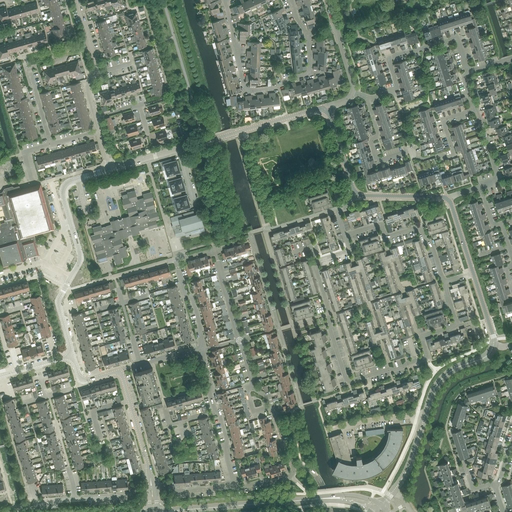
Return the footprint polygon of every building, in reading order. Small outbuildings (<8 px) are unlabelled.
[(97,13),(99,12),(95,0),(94,0),(90,1),(93,10),(96,9),(97,13)] [(107,10),(109,9),(105,0),(100,0),(103,7),(106,6),(107,10)] [(111,0),(105,0),(109,9),(111,9),(110,8),(113,7),(112,4),(113,4),(112,2),(111,0)] [(208,3),(209,9),(218,6),(218,4),(221,2),(220,0),(217,0),(215,1),(208,3)] [(239,20),(238,15),(245,12),(239,0),(236,1),(238,5),(230,9),(233,14),(234,15),(232,16),(234,22),(239,20)] [(239,0),(245,12),(251,10),(247,1),(244,2),(243,0),(239,0)] [(256,7),(255,6),(252,0),(248,0),(247,1),(251,10),(256,7)] [(33,18),(36,17),(32,4),(27,5),(30,15),(32,14),(33,18)] [(313,11),(311,5),(302,8),(303,11),(299,12),(300,15),(313,11)] [(220,12),(218,6),(209,9),(211,15),(216,13),(218,19),(224,17),(223,11),(220,12)] [(7,11),(6,7),(0,9),(0,16),(8,14),(7,11)] [(24,21),(26,20),(22,7),(17,8),(20,18),(23,17),(24,21)] [(47,14),(47,16),(61,12),(60,7),(50,10),(51,12),(47,14)] [(269,14),(272,20),(282,15),(281,13),(285,11),(283,8),(269,14)] [(14,24),(16,23),(12,9),(7,11),(8,14),(10,20),(13,19),(14,24)] [(306,19),(313,17),(315,17),(313,11),(300,15),(301,18),(305,17),(306,19)] [(131,13),(134,23),(140,22),(137,12),(131,13)] [(464,13),(467,23),(472,21),(475,20),(474,18),(472,19),(470,12),(465,14),(465,12),(464,13)] [(127,25),(131,24),(134,23),(131,13),(125,15),(127,25)] [(463,14),(459,16),(462,25),(467,23),(464,13),(463,13),(463,14)] [(0,23),(10,20),(8,14),(0,16),(0,23)] [(276,25),(285,21),(288,19),(287,16),(283,18),(282,15),(272,20),(274,25),(276,25)] [(451,28),(457,26),(453,16),(452,16),(453,18),(449,19),(451,28)] [(454,16),(453,16),(457,26),(462,25),(459,16),(455,17),(454,16)] [(50,23),(50,25),(64,22),(62,17),(53,19),(54,22),(50,23)] [(314,24),(316,23),(315,17),(313,17),(306,19),(309,31),(316,29),(314,24)] [(222,26),(221,23),(225,22),(224,19),(211,22),(213,28),(222,26)] [(288,19),(285,21),(276,25),(279,30),(287,26),(286,23),(290,22),(288,19)] [(441,31),(446,30),(443,19),(442,20),(442,21),(438,22),(438,24),(441,31)] [(446,30),(451,28),(449,19),(444,20),(444,19),(443,19),(446,30)] [(470,32),(466,33),(467,35),(480,31),(480,30),(478,31),(476,24),(475,21),(475,20),(472,21),(473,22),(473,24),(474,27),(469,29),(470,32)] [(129,30),(141,26),(140,22),(134,23),(131,24),(132,27),(128,28),(129,30)] [(442,34),(441,31),(438,24),(438,25),(434,27),(437,36),(442,34)] [(111,25),(98,28),(99,33),(109,30),(108,28),(111,27),(111,25)] [(289,35),(302,34),(302,30),(298,31),(297,25),(291,26),(291,29),(288,29),(289,35)] [(431,37),(437,36),(434,27),(433,25),(432,25),(433,27),(428,28),(431,37)] [(59,28),(62,38),(68,36),(65,26),(59,28)] [(228,30),(227,27),(223,28),(222,26),(213,28),(215,34),(228,30)] [(431,37),(428,28),(428,27),(427,27),(428,29),(423,30),(426,39),(431,37)] [(56,29),(52,30),(55,40),(62,38),(59,28),(56,29)] [(41,29),(39,30),(43,44),(48,42),(45,33),(42,33),(41,29)] [(229,34),(228,30),(215,34),(216,40),(226,38),(225,35),(229,34)] [(242,30),(236,30),(236,33),(240,33),(239,42),(246,42),(246,36),(249,36),(249,30),(242,30)] [(143,31),(134,34),(135,37),(131,38),(132,40),(144,36),(143,31)] [(480,32),(480,31),(467,35),(468,38),(471,37),(472,39),(480,37),(479,32),(480,32)] [(31,32),(29,33),(33,46),(38,45),(35,35),(33,36),(31,32)] [(410,33),(410,34),(413,43),(418,41),(416,32),(411,34),(411,32),(410,33)] [(402,44),(398,33),(398,34),(398,35),(394,36),(397,46),(402,44)] [(398,33),(402,44),(407,42),(405,34),(404,33),(400,35),(399,33),(398,33)] [(111,37),(116,36),(116,34),(100,38),(102,43),(112,40),(111,37)] [(405,34),(407,42),(408,45),(413,43),(410,34),(406,35),(405,34)] [(22,35),(19,36),(23,49),(28,48),(26,38),(23,39),(22,35)] [(397,46),(394,36),(389,38),(389,36),(388,37),(391,47),(397,46)] [(391,47),(388,37),(387,37),(388,38),(383,40),(386,49),(391,47)] [(470,43),(470,46),(483,42),(483,41),(482,41),(480,37),(472,39),(473,42),(470,43)] [(12,38),(10,38),(14,52),(18,51),(16,41),(13,42),(12,38)] [(226,46),(225,43),(229,42),(228,39),(215,42),(216,48),(226,46)] [(383,40),(379,41),(378,40),(377,40),(379,44),(376,45),(377,48),(380,47),(381,51),(386,49),(383,40)] [(145,41),(137,44),(137,47),(134,47),(134,48),(134,50),(135,50),(138,49),(147,46),(145,41)] [(470,46),(471,48),(475,47),(475,50),(484,47),(482,43),(484,42),(483,42),(470,46)] [(116,44),(103,48),(105,53),(114,50),(114,47),(117,46),(116,44)] [(362,50),(363,50),(365,55),(373,52),(372,49),(376,48),(375,45),(374,46),(362,50)] [(218,54),(231,50),(230,47),(226,48),(226,46),(216,48),(218,54)] [(484,47),(475,50),(476,53),(473,54),(474,56),(487,52),(486,51),(485,52),(484,47)] [(9,53),(8,50),(0,52),(0,59),(10,57),(9,53)] [(220,60),(229,57),(228,55),(232,53),(231,50),(218,54),(220,60)] [(435,65),(446,62),(446,59),(450,58),(449,55),(449,52),(444,54),(443,51),(441,52),(441,50),(436,51),(437,53),(432,55),(433,59),(432,60),(432,61),(434,61),(435,65)] [(374,55),(373,52),(365,55),(366,59),(365,59),(365,60),(378,56),(377,53),(374,55)] [(474,56),(475,59),(478,58),(479,61),(487,58),(486,53),(487,53),(487,52),(474,56)] [(142,63),(155,59),(154,54),(144,57),(145,59),(141,60),(142,62),(142,63)] [(220,66),(229,63),(228,61),(232,60),(231,56),(229,57),(220,60),(218,60),(220,66)] [(368,65),(376,62),(376,60),(379,59),(378,56),(365,60),(365,61),(367,61),(368,65)] [(398,66),(398,69),(407,66),(405,62),(407,61),(406,60),(393,65),(394,67),(398,66)] [(68,64),(70,70),(80,67),(78,61),(68,64)] [(368,71),(381,67),(381,64),(377,65),(376,62),(368,65),(370,69),(368,70),(368,71)] [(438,76),(450,72),(449,70),(454,68),(453,66),(452,63),(447,64),(446,62),(435,65),(436,70),(435,70),(435,71),(435,72),(437,72),(438,76)] [(234,68),(233,65),(230,66),(229,63),(220,66),(221,72),(234,68)] [(8,66),(11,76),(18,74),(15,64),(8,66)] [(72,77),(70,70),(68,64),(63,65),(66,75),(69,74),(70,78),(72,77)] [(157,64),(147,66),(148,69),(144,70),(145,72),(158,69),(157,64)] [(5,77),(11,76),(8,66),(2,68),(5,77)] [(396,73),(397,75),(410,71),(409,70),(408,71),(407,66),(398,69),(399,72),(396,73)] [(56,78),(59,77),(60,81),(62,80),(58,67),(53,68),(55,74),(56,78)] [(80,67),(70,70),(72,77),(82,74),(80,67)] [(380,73),(379,70),(382,69),(381,67),(368,71),(369,71),(370,71),(372,76),(373,75),(380,73)] [(55,74),(53,68),(43,71),(45,77),(55,74)] [(223,78),(232,75),(231,72),(235,71),(234,68),(221,72),(223,78)] [(334,77),(328,79),(331,88),(337,86),(335,81),(341,79),(338,70),(332,71),(334,77)] [(397,75),(398,78),(401,77),(402,79),(410,77),(409,72),(410,72),(410,71),(397,75)] [(376,80),(385,77),(383,72),(380,73),(373,75),(373,76),(374,75),(376,80)] [(456,76),(455,73),(451,75),(450,72),(438,76),(440,80),(438,81),(439,82),(440,82),(442,87),(453,83),(452,80),(457,79),(456,76)] [(486,83),(487,83),(495,80),(496,83),(495,83),(496,84),(499,83),(497,79),(496,79),(495,73),(491,75),(490,72),(482,74),(483,79),(485,78),(486,83)] [(148,82),(161,78),(159,73),(150,76),(150,79),(147,80),(148,82)] [(56,78),(55,74),(45,77),(47,84),(57,81),(56,78)] [(238,80),(237,77),(233,78),(232,75),(223,78),(225,83),(238,80)] [(325,89),(321,76),(318,77),(319,81),(317,82),(319,91),(325,89)] [(321,76),(325,89),(331,88),(328,79),(325,79),(324,76),(321,76)] [(376,80),(374,80),(375,81),(376,81),(377,85),(387,82),(385,77),(376,80)] [(410,77),(402,79),(403,82),(399,83),(400,86),(413,81),(411,81),(410,77)] [(246,78),(246,81),(250,82),(250,88),(256,88),(256,85),(259,85),(259,79),(246,78)] [(7,88),(21,84),(19,79),(10,81),(10,84),(6,85),(6,86),(7,88)] [(319,91),(317,82),(314,83),(313,79),(310,80),(313,93),(319,91)] [(133,80),(137,92),(142,91),(139,82),(136,83),(135,80),(133,80)] [(239,83),(238,80),(225,83),(226,89),(236,86),(235,84),(239,83)] [(299,85),(301,94),(302,96),(308,94),(305,85),(304,80),(300,81),(301,84),(299,85)] [(305,85),(308,94),(313,93),(310,80),(307,81),(308,84),(305,85)] [(487,83),(490,93),(491,93),(491,96),(492,96),(498,94),(494,84),(495,83),(496,83),(495,80),(487,83)] [(400,86),(401,88),(404,87),(405,90),(412,88),(413,87),(412,83),(413,82),(413,81),(400,86)] [(123,83),(127,95),(132,94),(129,85),(127,86),(126,82),(123,83)] [(301,94),(299,85),(296,86),(295,82),(292,83),(296,96),(301,94)] [(150,92),(164,88),(162,83),(152,86),(153,89),(150,90),(150,92)] [(292,83),(289,84),(290,88),(281,90),(283,96),(289,95),(290,98),(296,96),(292,83)] [(122,97),(120,88),(117,89),(116,85),(114,86),(117,98),(122,97)] [(226,89),(228,95),(230,95),(236,93),(241,91),(240,88),(236,89),(236,86),(226,89)] [(22,88),(12,91),(13,94),(9,95),(10,97),(23,93),(22,88)] [(81,88),(71,90),(72,93),(68,94),(69,96),(82,92),(81,88)] [(405,90),(402,91),(403,96),(412,93),(411,89),(412,88),(405,90)] [(102,100),(112,97),(110,91),(100,94),(102,100)] [(403,96),(405,102),(414,99),(413,94),(414,94),(414,93),(412,93),(403,96)] [(494,106),(493,103),(494,103),(492,96),(491,96),(491,93),(490,93),(488,94),(484,95),(483,94),(479,95),(480,98),(483,97),(486,109),(494,106)] [(43,104),(53,101),(52,98),(56,97),(55,95),(42,99),(43,104)] [(463,104),(462,102),(461,98),(460,95),(455,97),(455,95),(454,96),(455,97),(458,106),(463,104)] [(230,96),(230,98),(226,99),(227,105),(231,105),(231,106),(237,105),(238,111),(244,110),(243,101),(237,101),(236,96),(230,96)] [(72,106),(85,102),(84,97),(74,100),(75,103),(71,104),(72,106)] [(112,97),(102,100),(103,106),(114,103),(113,99),(112,99),(112,97)] [(449,97),(449,99),(452,108),(458,106),(455,97),(450,99),(450,97),(449,97)] [(14,107),(28,103),(27,98),(25,98),(17,100),(17,101),(18,103),(14,104),(14,107)] [(444,101),(447,110),(452,108),(449,99),(445,100),(445,99),(444,99),(444,101)] [(447,110),(444,101),(440,102),(439,101),(438,101),(439,102),(442,111),(447,110)] [(439,102),(435,104),(434,102),(433,102),(434,106),(432,107),(433,110),(435,109),(436,113),(442,111),(439,102)] [(487,119),(495,116),(494,113),(498,112),(496,106),(497,106),(496,103),(496,102),(494,103),(493,103),(494,106),(486,109),(487,114),(485,114),(487,119)] [(373,110),(374,113),(387,108),(385,108),(384,104),(376,106),(376,109),(373,110)] [(58,105),(44,109),(46,114),(55,111),(54,108),(59,107),(58,105)] [(158,105),(149,108),(150,112),(149,113),(150,115),(151,115),(152,117),(152,116),(160,113),(163,112),(162,108),(159,109),(158,105)] [(365,111),(364,109),(364,106),(359,107),(358,105),(347,108),(348,113),(347,113),(347,115),(349,115),(350,119),(361,115),(360,113),(365,111)] [(87,107),(77,110),(78,113),(74,114),(74,116),(88,112),(87,107)] [(29,108),(20,110),(21,113),(17,114),(17,116),(31,112),(29,108)] [(387,108),(374,113),(375,115),(378,114),(379,117),(387,114),(386,110),(387,109),(387,108)] [(419,112),(421,117),(429,114),(428,111),(431,110),(430,108),(417,112),(418,113),(419,112)] [(134,117),(133,112),(124,115),(125,119),(124,119),(123,119),(123,120),(123,121),(123,122),(124,123),(125,123),(126,123),(135,120),(136,120),(136,119),(136,118),(135,117),(135,116),(134,117)] [(376,121),(377,123),(390,119),(390,118),(389,119),(387,114),(379,117),(380,119),(376,121)] [(421,122),(434,118),(433,116),(430,117),(429,114),(421,117),(422,121),(421,122)] [(49,123),(58,121),(57,118),(61,117),(61,115),(47,118),(49,123)] [(369,122),(368,119),(367,116),(362,118),(361,115),(350,119),(351,123),(350,124),(350,126),(352,125),(353,129),(365,126),(364,123),(369,122)] [(495,116),(487,119),(488,123),(490,122),(491,127),(494,126),(502,124),(500,118),(496,119),(495,116)] [(20,126),(34,122),(32,117),(23,120),(23,123),(19,124),(20,126)] [(89,117),(80,120),(81,123),(77,124),(77,126),(91,122),(89,117)] [(111,117),(105,119),(108,130),(114,128),(111,117)] [(163,118),(153,121),(155,129),(165,126),(163,118)] [(424,127),(432,125),(431,122),(435,121),(434,118),(421,122),(421,123),(422,123),(424,127)] [(377,123),(378,126),(381,125),(382,127),(391,125),(389,120),(391,120),(390,119),(377,123)] [(51,133),(61,131),(60,128),(64,126),(64,124),(50,128),(51,133)] [(453,129),(454,132),(463,129),(461,125),(462,125),(462,124),(449,128),(450,130),(453,129)] [(494,126),(495,131),(497,130),(499,135),(501,134),(509,131),(507,125),(503,127),(502,124),(494,126)] [(135,135),(137,136),(138,134),(139,134),(139,133),(140,131),(138,130),(136,125),(126,128),(129,136),(135,135)] [(380,131),(381,134),(394,129),(393,129),(392,129),(391,125),(382,127),(383,130),(380,131)] [(437,129),(436,126),(433,127),(432,125),(424,127),(425,132),(424,132),(424,133),(437,129)] [(353,134),(354,135),(354,136),(355,136),(357,140),(368,136),(367,134),(372,132),(370,127),(366,128),(365,126),(353,129),(355,134),(353,134)] [(23,136),(36,132),(35,127),(25,130),(26,133),(22,134),(23,136)] [(394,129),(381,134),(381,136),(385,135),(386,138),(391,136),(394,135),(392,131),(394,130),(394,129)] [(425,138),(427,138),(435,135),(435,132),(438,131),(437,129),(424,133),(424,134),(423,134),(425,138)] [(463,129),(454,132),(455,135),(452,136),(453,138),(466,134),(465,133),(464,134),(463,129)] [(505,143),(506,142),(511,140),(511,130),(509,131),(501,134),(502,138),(504,138),(505,143)] [(159,141),(159,142),(170,139),(171,138),(170,135),(169,135),(167,135),(166,131),(157,134),(158,138),(157,138),(157,139),(157,141),(158,142),(159,141)] [(466,134),(453,138),(453,141),(457,140),(458,143),(466,140),(464,136),(466,135),(466,134)] [(431,142),(440,139),(440,137),(436,138),(435,135),(427,138),(429,142),(427,142),(428,144),(431,142)] [(391,136),(386,138),(382,139),(384,144),(393,141),(391,136)] [(135,140),(130,141),(132,150),(143,147),(140,139),(135,140)] [(355,144),(357,148),(365,145),(364,143),(367,142),(367,139),(354,143),(354,144),(355,144)] [(432,148),(433,147),(442,145),(440,139),(431,142),(433,147),(431,147),(432,148)] [(456,149),(469,145),(469,144),(467,144),(466,140),(458,143),(458,145),(455,146),(456,149)] [(94,141),(89,143),(91,152),(97,150),(100,149),(98,143),(95,144),(94,141)] [(395,146),(393,141),(384,144),(386,149),(395,146)] [(357,154),(370,149),(369,147),(366,148),(365,145),(357,148),(358,152),(357,153),(357,154)] [(433,147),(434,152),(433,152),(433,153),(444,150),(442,145),(433,147)] [(469,145),(456,149),(457,151),(460,150),(461,153),(463,153),(469,150),(468,146),(469,146),(469,145)] [(371,152),(370,149),(357,154),(359,154),(360,158),(368,156),(367,153),(371,152)] [(463,153),(464,158),(473,155),(472,149),(469,150),(463,153)] [(66,162),(66,160),(65,159),(63,150),(58,152),(60,160),(61,163),(66,162)] [(511,163),(508,156),(511,155),(510,153),(509,153),(507,153),(507,154),(503,155),(502,153),(502,154),(500,154),(499,155),(500,158),(502,157),(505,168),(505,169),(511,166),(511,163)] [(466,163),(475,160),(473,155),(464,158),(466,163)] [(46,168),(45,165),(42,156),(37,158),(38,161),(35,161),(37,170),(46,168)] [(373,160),(373,157),(369,158),(368,156),(360,158),(362,163),(360,163),(360,164),(373,160)] [(170,162),(170,159),(164,161),(165,164),(164,164),(166,170),(179,166),(178,161),(177,162),(176,161),(170,162)] [(373,160),(360,164),(361,165),(362,165),(364,172),(367,171),(366,168),(372,166),(371,164),(374,163),(373,160)] [(405,165),(408,173),(409,172),(409,171),(413,170),(410,160),(405,162),(405,165)] [(468,168),(478,165),(478,164),(477,164),(475,160),(466,163),(468,168)] [(405,165),(400,166),(403,176),(409,174),(408,173),(405,165)] [(469,174),(470,176),(473,175),(472,173),(479,171),(477,166),(478,166),(478,165),(468,168),(469,174)] [(169,178),(175,177),(174,174),(180,172),(179,171),(180,170),(179,166),(166,170),(168,176),(168,175),(169,178)] [(403,176),(400,166),(395,168),(398,177),(403,176)] [(390,170),(389,167),(384,169),(387,178),(392,176),(390,170)] [(395,168),(390,170),(392,176),(393,179),(398,177),(395,168)] [(387,178),(384,169),(378,171),(381,180),(387,178)] [(428,172),(431,182),(436,180),(433,169),(432,170),(432,171),(428,172)] [(441,176),(439,169),(434,170),(434,169),(433,169),(436,180),(441,178),(441,176)] [(451,172),(454,181),(459,180),(456,171),(456,169),(455,169),(455,171),(451,172)] [(462,169),(456,171),(459,180),(465,178),(464,175),(462,169)] [(381,180),(378,171),(373,172),(377,183),(377,182),(377,181),(381,180)] [(376,183),(377,183),(373,172),(368,174),(365,175),(366,177),(365,177),(367,184),(375,182),(376,183)] [(422,173),(426,183),(431,182),(428,172),(424,174),(423,172),(422,173)] [(454,181),(451,172),(447,174),(446,172),(445,173),(449,183),(454,181)] [(422,173),(421,173),(422,174),(417,176),(420,185),(426,183),(422,173)] [(443,185),(449,183),(445,173),(444,173),(445,174),(441,176),(441,178),(443,185)] [(182,179),(181,178),(175,180),(175,177),(169,178),(170,181),(169,181),(171,187),(184,183),(183,179),(182,179)] [(184,183),(171,187),(173,193),(174,196),(180,194),(179,191),(185,189),(184,188),(185,188),(184,183)] [(45,190),(44,190),(41,191),(40,186),(21,191),(19,186),(14,187),(12,186),(4,188),(2,192),(0,192),(0,205),(0,207),(2,206),(6,219),(4,220),(5,222),(1,224),(0,225),(0,231),(0,232),(0,248),(0,249),(0,253),(3,263),(7,265),(16,262),(16,266),(21,264),(25,257),(26,258),(37,255),(35,248),(38,247),(34,234),(52,229),(51,224),(55,223),(45,190)] [(324,209),(332,206),(331,203),(332,203),(329,195),(328,195),(327,192),(328,192),(327,189),(322,191),(323,193),(317,195),(313,196),(313,194),(307,195),(308,198),(309,198),(310,201),(309,201),(310,205),(312,209),(313,212),(321,210),(322,210),(324,209)] [(122,199),(125,209),(127,208),(129,216),(123,218),(123,219),(122,220),(122,219),(119,220),(120,220),(118,221),(118,219),(111,221),(112,225),(102,228),(101,225),(93,228),(95,235),(91,236),(94,243),(96,247),(95,247),(99,263),(107,260),(107,258),(113,256),(116,264),(123,262),(122,257),(128,255),(126,246),(123,246),(121,239),(128,237),(128,236),(127,232),(131,231),(132,234),(133,236),(140,233),(139,230),(149,227),(149,229),(158,227),(156,220),(159,219),(157,212),(156,212),(155,208),(156,208),(151,192),(143,195),(144,197),(137,199),(135,191),(128,193),(128,194),(122,195),(123,199),(122,199)] [(174,196),(175,199),(174,199),(176,204),(189,201),(188,196),(187,196),(186,195),(180,197),(180,194),(174,196)] [(499,195),(505,212),(505,211),(509,209),(506,198),(503,199),(502,194),(499,195)] [(499,195),(496,196),(498,200),(495,201),(499,213),(503,211),(504,213),(505,212),(499,195)] [(189,201),(176,204),(178,210),(179,213),(185,211),(184,208),(190,207),(189,205),(190,205),(189,201)] [(469,209),(469,210),(483,205),(482,203),(478,204),(477,201),(469,204),(471,208),(469,209)] [(370,206),(372,214),(377,212),(378,217),(379,220),(379,221),(383,220),(378,204),(370,206)] [(473,214),(481,212),(480,209),(483,208),(483,205),(469,210),(470,210),(471,210),(473,214)] [(370,224),(367,215),(372,214),(370,206),(362,209),(367,225),(370,224)] [(416,206),(408,209),(410,216),(415,215),(418,223),(421,222),(416,206)] [(356,219),(361,217),(364,226),(367,225),(362,209),(354,211),(356,219)] [(400,212),(403,219),(410,216),(408,209),(400,212)] [(185,235),(186,237),(190,236),(191,236),(191,235),(205,231),(203,226),(203,225),(200,213),(194,215),(193,211),(171,217),(176,237),(185,235)] [(354,229),(351,220),(356,219),(354,211),(346,214),(351,230),(354,229)] [(392,214),(395,221),(399,220),(402,226),(402,228),(405,228),(403,221),(403,219),(400,212),(392,214)] [(473,220),(486,216),(485,213),(482,214),(481,212),(473,214),(474,219),(473,219),(473,220)] [(395,221),(392,214),(384,217),(389,233),(393,232),(390,223),(395,221)] [(438,232),(439,232),(438,231),(448,229),(447,225),(445,217),(444,217),(443,214),(435,217),(435,216),(432,217),(424,220),(425,223),(427,232),(428,231),(429,235),(438,232)] [(327,216),(320,219),(323,227),(330,224),(327,216)] [(476,225),(484,222),(483,220),(487,218),(486,216),(473,220),(473,221),(474,220),(476,225)] [(302,224),(304,232),(312,229),(310,222),(302,224)] [(476,231),(489,226),(488,224),(485,225),(484,222),(476,225),(477,229),(476,230),(476,231)] [(296,234),(304,232),(302,224),(294,227),(296,234)] [(323,227),(325,235),(333,232),(330,224),(323,227)] [(479,235),(480,235),(488,233),(487,233),(487,230),(490,229),(489,226),(476,231),(478,231),(479,235)] [(288,237),(296,234),(294,227),(286,229),(288,237)] [(288,237),(286,229),(278,232),(280,239),(288,237)] [(451,238),(448,230),(441,233),(443,238),(440,238),(441,242),(444,241),(451,238)] [(491,231),(487,233),(488,233),(480,235),(481,236),(482,235),(483,240),(493,237),(491,231)] [(272,242),(280,239),(278,232),(270,234),(272,242)] [(325,235),(328,243),(335,240),(333,232),(325,235)] [(370,237),(367,238),(359,241),(360,244),(362,252),(363,252),(364,255),(373,252),(374,252),(373,252),(383,249),(382,246),(380,238),(379,238),(378,235),(370,237)] [(493,237),(483,240),(482,240),(482,241),(484,241),(485,245),(494,242),(493,237)] [(453,246),(451,238),(444,241),(446,249),(453,246)] [(322,254),(338,248),(335,240),(328,243),(329,247),(321,250),(322,254)] [(420,240),(416,241),(414,241),(413,242),(412,242),(415,250),(422,248),(420,240)] [(244,246),(246,253),(248,259),(253,257),(249,244),(244,246)] [(445,255),(446,258),(456,254),(453,246),(446,249),(448,254),(445,255)] [(274,250),(277,258),(284,256),(282,247),(274,250)] [(395,247),(393,248),(390,249),(391,254),(389,255),(390,258),(400,255),(397,247),(395,247)] [(231,257),(229,248),(224,249),(225,253),(222,254),(223,260),(231,257)] [(415,250),(418,258),(425,256),(422,248),(415,250)] [(381,261),(388,259),(390,258),(389,255),(387,255),(385,251),(378,253),(381,261)] [(492,257),(493,262),(502,259),(501,253),(490,257),(490,258),(492,257)] [(456,254),(446,258),(447,261),(450,260),(451,265),(459,262),(456,254)] [(402,263),(400,255),(390,258),(391,261),(394,261),(395,265),(402,263)] [(202,257),(205,266),(212,264),(211,258),(208,259),(207,256),(202,257)] [(287,264),(284,256),(277,258),(279,266),(287,264)] [(418,258),(420,266),(427,264),(425,256),(418,258)] [(356,269),(358,268),(365,266),(363,258),(355,260),(357,265),(355,266),(356,269)] [(383,269),(390,267),(389,262),(391,261),(390,258),(388,259),(381,261),(383,269)] [(495,267),(498,266),(504,264),(502,259),(493,262),(492,262),(492,263),(494,262),(495,267)] [(195,269),(192,260),(187,261),(188,265),(185,265),(187,271),(195,269)] [(301,262),(304,270),(311,268),(308,260),(301,262)] [(346,272),(353,270),(356,269),(355,266),(352,266),(351,262),(343,264),(346,272)] [(453,269),(450,270),(451,274),(461,271),(459,262),(451,265),(453,269)] [(398,273),(405,271),(402,263),(395,265),(398,273)] [(423,274),(430,272),(427,264),(420,266),(423,274)] [(163,267),(166,277),(171,276),(169,267),(167,267),(167,266),(163,267)] [(280,268),(282,276),(290,274),(287,266),(280,268)] [(358,268),(356,269),(357,272),(359,272),(361,276),(368,274),(365,266),(358,268)] [(490,273),(490,274),(503,270),(502,267),(499,269),(498,266),(495,267),(490,268),(491,273),(490,273)] [(383,269),(386,277),(393,275),(390,267),(383,269)] [(306,278),(313,276),(311,268),(304,270),(306,278)] [(331,277),(328,269),(321,271),(324,279),(331,277)] [(346,272),(349,280),(356,278),(354,273),(357,272),(356,269),(353,270),(346,272)] [(501,274),(504,273),(503,270),(490,274),(490,275),(492,275),(493,279),(501,276),(501,274)] [(430,272),(423,274),(425,282),(432,280),(430,272)] [(136,285),(146,282),(144,273),(134,276),(136,285)] [(251,284),(260,281),(260,279),(260,276),(257,277),(256,273),(248,275),(251,284)] [(290,274),(282,276),(285,285),(292,282),(290,274)] [(368,274),(361,276),(363,284),(370,282),(368,274)] [(386,277),(388,285),(395,283),(393,275),(386,277)] [(126,285),(126,288),(136,285),(134,276),(120,280),(121,286),(126,285)] [(309,286),(316,284),(313,276),(306,278),(309,286)] [(493,285),(507,280),(506,278),(502,279),(501,276),(493,279),(495,283),(493,284),(493,285)] [(326,287),(333,285),(331,277),(324,279),(326,287)] [(348,289),(351,288),(358,286),(356,278),(349,280),(350,285),(347,286),(348,289)] [(203,279),(200,279),(191,282),(192,287),(202,284),(204,284),(203,279)] [(495,285),(497,289),(505,287),(504,284),(507,283),(507,280),(493,285),(494,285),(495,285)] [(254,293),(261,291),(260,287),(263,286),(262,284),(261,284),(260,281),(251,284),(254,293)] [(461,295),(468,292),(465,281),(452,285),(453,288),(450,289),(451,293),(454,292),(459,290),(461,295)] [(20,294),(25,293),(30,291),(28,282),(17,285),(20,294)] [(98,286),(101,295),(111,292),(110,289),(114,288),(112,282),(98,286)] [(285,285),(287,293),(294,290),(292,282),(285,285)] [(366,292),(373,290),(370,282),(363,284),(366,292)] [(431,292),(438,290),(436,282),(429,284),(431,292)] [(391,293),(398,291),(395,283),(388,285),(391,293)] [(319,292),(316,284),(309,286),(311,294),(319,292)] [(8,288),(10,297),(20,294),(17,285),(8,288)] [(336,293),(333,285),(326,287),(329,295),(336,293)] [(91,298),(101,295),(98,286),(88,289),(91,298)] [(354,296),(361,294),(358,286),(351,288),(354,296)] [(497,295),(510,291),(509,288),(506,289),(505,287),(497,289),(498,294),(497,294),(497,295)] [(0,299),(0,300),(5,298),(10,297),(8,288),(0,289),(0,299)] [(406,300),(408,300),(416,297),(413,289),(406,291),(408,296),(405,297),(406,300)] [(289,301),(293,300),(294,299),(296,299),(297,299),(294,290),(287,293),(289,301)] [(373,290),(366,292),(368,300),(376,298),(373,290)] [(434,300),(441,298),(438,290),(431,292),(434,300)] [(507,295),(511,293),(510,291),(497,295),(497,296),(498,295),(501,303),(503,302),(503,299),(508,297),(507,295)] [(461,295),(462,300),(454,302),(455,306),(471,300),(468,292),(461,295)] [(336,293),(329,295),(331,303),(338,301),(336,293)] [(394,295),(397,303),(406,300),(405,297),(403,298),(401,293),(394,295)] [(361,294),(354,296),(356,304),(364,302),(361,294)] [(407,304),(410,303),(411,308),(418,305),(416,297),(408,300),(406,300),(407,304)] [(436,308),(444,306),(441,298),(434,300),(436,308)] [(314,315),(313,311),(314,311),(311,303),(310,300),(300,303),(291,306),(292,309),(291,309),(293,317),(294,317),(295,320),(303,318),(306,318),(306,317),(314,315)] [(379,300),(372,302),(374,311),(381,308),(379,300)] [(406,309),(405,304),(407,304),(406,300),(397,303),(399,311),(406,309)] [(471,300),(455,306),(456,308),(464,306),(466,311),(473,308),(471,300)] [(334,311),(341,309),(338,301),(331,303),(334,311)] [(214,308),(212,303),(210,303),(201,306),(202,311),(211,308),(214,308)] [(511,312),(511,313),(511,310),(510,303),(504,305),(502,306),(503,308),(505,307),(507,314),(511,312)] [(414,316),(421,313),(418,305),(411,308),(414,316)] [(384,316),(381,308),(374,311),(377,319),(384,316)] [(460,321),(476,317),(473,308),(466,311),(467,315),(459,318),(460,321)] [(402,319),(409,317),(406,309),(399,311),(402,319)] [(436,327),(439,326),(447,323),(446,320),(447,320),(444,312),(443,312),(442,309),(433,312),(433,311),(433,312),(423,315),(424,318),(426,326),(427,326),(428,329),(436,327)] [(271,319),(271,317),(272,317),(271,314),(268,315),(267,311),(260,313),(262,322),(271,319)] [(344,311),(337,313),(340,322),(347,319),(344,311)] [(72,317),(73,321),(83,318),(82,313),(73,315),(73,317),(72,317)] [(387,324),(384,316),(377,319),(379,327),(387,324)] [(404,327),(412,325),(409,317),(402,319),(404,327)] [(272,322),(271,319),(262,322),(265,331),(272,329),(271,325),(274,324),(273,322),(272,322)] [(349,327),(347,319),(340,322),(342,330),(349,327)] [(178,323),(180,333),(190,330),(187,320),(178,323)] [(367,330),(374,328),(372,320),(365,322),(367,330)] [(379,327),(381,331),(378,332),(379,335),(382,335),(389,332),(387,324),(379,327)] [(409,335),(411,334),(414,333),(412,325),(404,327),(407,335),(409,335)] [(352,335),(349,327),(342,330),(345,338),(352,335)] [(460,329),(461,333),(455,335),(457,342),(465,340),(465,341),(469,340),(465,327),(460,329)] [(370,338),(377,336),(379,335),(378,332),(376,333),(374,328),(367,330),(370,338)] [(40,333),(42,338),(51,335),(50,334),(51,333),(50,330),(40,333)] [(183,343),(192,340),(190,330),(180,333),(183,343)] [(310,334),(311,338),(314,338),(315,344),(313,344),(315,348),(321,346),(325,345),(324,341),(327,340),(325,334),(322,335),(321,331),(310,334)] [(268,343),(278,341),(277,338),(278,338),(277,335),(274,336),(273,332),(266,334),(268,343)] [(389,332),(382,335),(379,335),(380,339),(383,338),(384,343),(392,340),(389,332)] [(449,345),(457,342),(455,335),(448,337),(447,333),(445,334),(449,345)] [(441,347),(449,345),(445,334),(444,334),(445,338),(439,340),(441,347)] [(345,338),(347,346),(355,343),(352,335),(345,338)] [(379,335),(377,336),(370,338),(372,346),(380,344),(378,339),(380,339),(379,335)] [(433,351),(433,350),(441,347),(439,340),(432,342),(431,338),(426,340),(430,352),(433,351)] [(394,348),(392,340),(384,343),(387,351),(394,348)] [(268,343),(271,352),(278,350),(277,346),(280,345),(279,343),(278,343),(278,341),(268,343)] [(350,354),(357,351),(355,343),(347,346),(350,354)] [(143,346),(146,356),(147,355),(148,356),(151,355),(148,345),(143,346)] [(315,364),(325,361),(324,357),(327,356),(325,349),(322,350),(321,346),(315,348),(310,350),(312,354),(314,353),(316,359),(314,360),(315,364)] [(94,357),(91,348),(82,350),(84,360),(94,357)] [(387,351),(390,359),(393,357),(395,357),(397,356),(394,348),(387,351)] [(210,359),(211,359),(211,361),(221,359),(218,349),(211,351),(212,356),(209,357),(210,359)] [(374,364),(374,363),(373,361),(374,361),(371,352),(370,353),(369,349),(360,352),(360,353),(351,355),(352,359),(351,359),(354,367),(355,370),(363,367),(364,368),(366,367),(374,364)] [(87,370),(97,368),(94,357),(84,360),(87,370)] [(223,368),(221,359),(211,361),(212,364),(211,364),(212,367),(215,366),(216,370),(223,368)] [(318,367),(319,371),(320,374),(318,374),(320,378),(330,375),(329,371),(332,370),(330,364),(327,364),(325,361),(315,364),(316,368),(318,367)] [(60,379),(70,376),(68,366),(58,369),(60,379)] [(157,379),(156,376),(155,373),(154,373),(152,368),(135,374),(136,378),(135,379),(136,382),(137,381),(139,389),(157,384),(155,379),(157,379)] [(226,377),(223,368),(216,370),(217,374),(214,375),(215,378),(216,377),(217,380),(226,377)] [(60,379),(58,369),(47,372),(50,382),(60,379)] [(277,372),(279,381),(289,379),(288,376),(289,376),(288,373),(285,374),(284,370),(277,372)] [(330,375),(320,378),(321,382),(323,382),(325,388),(323,389),(324,393),(335,389),(333,385),(336,384),(334,378),(331,379),(330,375)] [(412,376),(413,380),(407,382),(409,389),(417,387),(417,388),(421,387),(417,375),(412,376)] [(25,389),(35,386),(32,377),(22,379),(25,389)] [(229,387),(226,377),(217,380),(217,382),(217,383),(217,385),(220,384),(221,389),(229,387)] [(12,382),(15,392),(25,389),(22,379),(12,382)] [(289,379),(279,381),(280,383),(280,384),(279,384),(278,385),(278,386),(278,387),(278,388),(279,391),(282,390),(289,388),(288,384),(291,383),(290,381),(289,381),(289,379)] [(401,392),(409,389),(407,382),(400,384),(399,380),(398,381),(401,392)] [(105,383),(107,393),(117,390),(115,381),(105,383)] [(401,392),(398,381),(396,381),(397,385),(391,387),(393,395),(401,392)] [(105,383),(95,386),(98,395),(107,393),(105,383)] [(159,388),(158,388),(157,384),(139,389),(140,393),(139,394),(141,399),(142,399),(143,404),(161,399),(159,391),(160,391),(159,388)] [(385,397),(393,395),(391,387),(384,389),(383,385),(382,386),(385,397)] [(385,397),(382,386),(380,386),(381,390),(375,392),(377,400),(385,397)] [(497,394),(494,386),(489,387),(492,396),(497,394)] [(486,398),(492,396),(489,387),(483,389),(486,398)] [(285,400),(294,397),(293,394),(294,394),(293,392),(291,392),(289,388),(282,390),(285,400)] [(481,400),(486,398),(483,389),(478,391),(481,400)] [(350,404),(358,402),(354,390),(353,391),(354,395),(347,397),(350,404)] [(356,390),(354,390),(358,402),(366,399),(364,392),(357,394),(356,390)] [(193,403),(198,402),(203,401),(201,391),(191,394),(193,403)] [(375,392),(368,394),(367,391),(365,391),(370,404),(371,404),(370,402),(377,400),(375,392)] [(478,391),(473,392),(476,401),(481,400),(478,391)] [(469,403),(476,401),(473,392),(468,394),(469,398),(465,400),(469,404),(469,403)] [(184,406),(193,403),(191,394),(181,397),(184,406)] [(334,409),(342,407),(338,395),(337,396),(338,400),(331,402),(334,409)] [(342,407),(350,404),(347,397),(341,399),(340,395),(338,395),(342,407)] [(296,399),(295,400),(294,397),(285,400),(288,409),(295,407),(294,403),(296,402),(296,399)] [(7,412),(16,409),(13,399),(4,402),(7,412)] [(334,409),(331,402),(325,404),(324,400),(322,401),(326,414),(327,413),(327,411),(334,409)] [(459,403),(457,408),(466,411),(468,406),(469,404),(465,400),(463,404),(459,403)] [(113,409),(116,419),(125,416),(122,406),(113,409)] [(153,417),(150,407),(141,409),(143,420),(153,417)] [(465,414),(466,411),(457,408),(456,414),(468,417),(469,415),(465,414)] [(9,422),(19,419),(16,409),(7,412),(9,422)] [(493,414),(497,415),(496,418),(505,421),(506,416),(503,415),(503,414),(502,414),(501,414),(494,412),(493,414)] [(128,426),(126,421),(125,416),(116,419),(118,429),(128,426)] [(156,427),(153,417),(143,420),(146,429),(156,427)] [(262,428),(271,426),(270,423),(271,423),(270,420),(267,421),(266,417),(259,419),(262,428)] [(457,426),(456,429),(461,428),(463,422),(454,419),(452,424),(457,426)] [(494,426),(493,429),(502,432),(503,426),(491,423),(490,425),(494,426)] [(121,438),(131,436),(128,426),(118,429),(121,438)] [(272,428),(271,426),(262,428),(264,438),(272,435),(270,431),(273,430),(272,428)] [(156,427),(146,429),(149,439),(158,437),(158,436),(156,427)] [(463,435),(461,428),(456,429),(457,431),(452,433),(454,438),(463,435)] [(384,448),(383,450),(382,451),(381,452),(379,454),(378,454),(377,456),(376,457),(375,457),(374,458),(372,459),(371,460),(369,461),(368,461),(366,462),(365,462),(364,463),(362,463),(361,457),(350,458),(342,433),(329,437),(337,462),(331,473),(334,474),(336,475),(339,476),(341,476),(342,476),(344,484),(357,479),(357,478),(361,477),(365,477),(369,475),(372,474),(376,473),(379,471),(382,469),(386,466),(388,464),(391,461),(393,458),(395,455),(397,452),(399,448),(400,445),(401,441),(402,437),(402,433),(403,429),(401,429),(387,429),(387,430),(389,430),(389,431),(389,433),(389,435),(388,437),(388,439),(387,440),(387,442),(386,444),(386,445),(385,446),(385,447),(384,448)] [(489,439),(498,442),(500,437),(488,433),(487,435),(490,436),(489,439)] [(262,438),(263,441),(265,441),(267,447),(276,444),(275,441),(276,441),(276,439),(273,440),(272,435),(264,438),(262,438)] [(454,438),(456,443),(468,439),(467,437),(464,438),(463,435),(454,438)] [(122,444),(131,441),(131,440),(132,439),(131,436),(121,438),(120,439),(122,444)] [(469,442),(468,439),(456,443),(457,449),(466,446),(465,443),(469,442)] [(16,443),(19,453),(28,451),(25,441),(16,443)] [(278,446),(277,447),(276,444),(267,447),(270,456),(277,454),(276,450),(278,449),(278,446)] [(495,453),(495,452),(497,447),(484,444),(484,446),(487,447),(486,450),(495,453)] [(467,449),(466,446),(457,449),(459,454),(471,450),(471,448),(467,449)] [(471,450),(459,454),(461,459),(466,457),(468,462),(474,460),(473,457),(470,458),(469,453),(472,452),(471,450)] [(495,453),(486,450),(485,452),(489,453),(488,456),(497,459),(499,454),(495,452),(495,453)] [(19,453),(20,458),(21,463),(31,460),(28,451),(19,453)] [(495,464),(483,460),(482,463),(486,464),(485,467),(494,470),(495,464)] [(54,464),(55,470),(65,467),(64,465),(65,465),(64,461),(54,464)] [(435,466),(436,468),(437,468),(438,471),(450,468),(448,462),(446,463),(444,463),(435,466)] [(258,464),(258,463),(254,464),(254,465),(250,467),(252,476),(255,475),(255,476),(258,475),(257,472),(261,471),(259,464),(258,464)] [(283,463),(274,465),(276,475),(279,474),(279,475),(282,474),(281,471),(285,470),(283,463)] [(271,464),(264,466),(266,475),(271,474),(272,477),(274,476),(274,475),(276,475),(274,465),(271,466),(271,464)] [(140,469),(139,465),(129,468),(130,474),(140,471),(139,469),(140,469)] [(250,477),(252,476),(250,467),(240,469),(242,476),(242,477),(247,475),(248,478),(250,477)] [(485,467),(483,472),(479,471),(477,476),(486,478),(487,473),(492,475),(494,470),(485,467)] [(451,473),(451,470),(450,468),(438,471),(439,475),(438,475),(438,477),(451,473)] [(453,478),(452,476),(451,473),(438,477),(439,479),(440,478),(441,482),(453,478)] [(455,483),(454,481),(453,478),(441,482),(443,486),(441,486),(442,488),(445,487),(445,486),(455,483)] [(502,487),(504,492),(511,489),(511,487),(511,484),(511,483),(511,482),(511,481),(507,483),(508,485),(502,487)] [(460,487),(458,482),(455,483),(445,486),(445,487),(446,488),(447,488),(448,491),(460,487)] [(462,493),(461,490),(460,487),(448,491),(449,495),(448,495),(449,497),(462,493)] [(463,498),(463,496),(462,493),(449,497),(449,498),(450,498),(452,502),(463,498)] [(486,510),(490,508),(490,510),(492,509),(489,500),(488,498),(488,496),(482,498),(486,510)] [(461,505),(465,503),(463,498),(452,502),(453,505),(452,506),(452,508),(460,505),(461,505)] [(482,498),(480,498),(477,499),(480,511),(482,511),(483,511),(482,511),(486,510),(482,498)] [(480,511),(477,499),(474,500),(472,501),(475,511),(478,511),(479,511),(480,511)] [(475,511),(472,501),(466,503),(467,505),(467,506),(468,506),(469,511),(475,511)]
